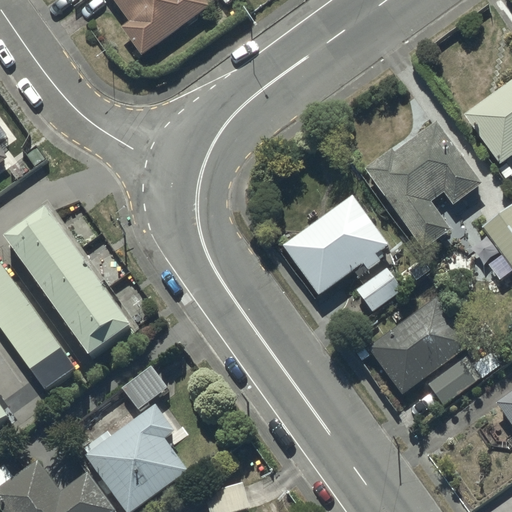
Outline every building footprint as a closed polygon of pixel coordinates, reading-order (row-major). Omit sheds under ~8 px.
[(115,0),(131,22),(123,27),(143,56),(210,7),(205,0),(115,0)] [(511,81),(466,115),(501,165),(511,157),(511,81)] [(392,148),(365,167),(425,250),(454,229),(433,201),(445,192),(454,205),(483,184),(437,121),(395,152),(392,148)] [(354,195),(285,244),(321,294),(365,263),(369,269),(381,259),(377,254),(390,246),(354,195)] [(50,205),(6,235),(91,354),(133,326),(50,205)] [(511,205),(483,227),(504,255),(493,263),(504,278),(511,272),(511,205)] [(0,264),(0,325),(46,390),(76,369),(0,264)] [(389,268),(358,289),(374,312),(405,291),(389,268)] [(438,297),(370,346),(404,393),(472,343),(438,297)] [(467,357),(430,384),(446,405),(500,366),(491,353),(474,366),(467,357)] [(153,366),(123,387),(138,409),(168,388),(153,366)] [(511,392),(499,402),(511,420),(511,392)] [(0,403),(0,420),(8,415),(0,403)] [(176,430),(157,404),(86,455),(128,511),(132,511),(189,470),(166,438),(176,430)] [(5,465),(0,468),(0,505),(4,511),(114,511),(116,510),(89,472),(61,491),(38,460),(14,477),(5,465)] [(243,483),(206,493),(211,511),(238,511),(250,509),(243,483)]
